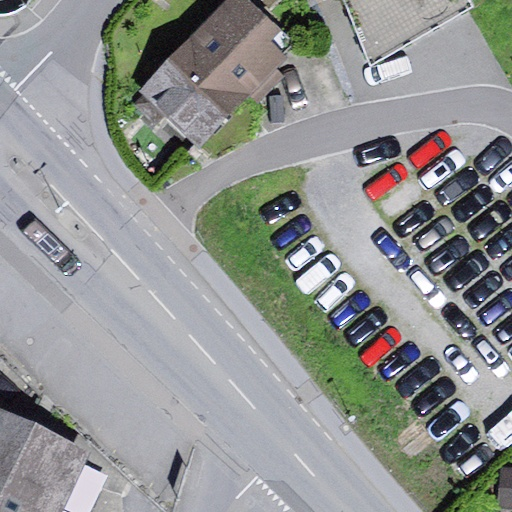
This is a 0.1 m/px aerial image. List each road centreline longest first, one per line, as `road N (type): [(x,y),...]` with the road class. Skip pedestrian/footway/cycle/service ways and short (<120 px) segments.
road 1 (residential): [(511,121),(444,112),(308,136),(193,193),(116,265)]
road 2 (primary): [(116,265),(343,511)]
road 3 (primary): [(0,157),(116,265)]
road 4 (residential): [(0,96),(91,0)]
